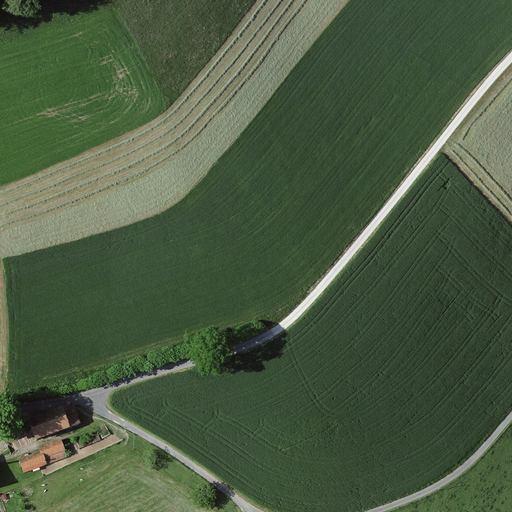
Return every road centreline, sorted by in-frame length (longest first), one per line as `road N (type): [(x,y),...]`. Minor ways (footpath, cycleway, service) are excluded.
road 1 (track): [(511,56),(282,326),(103,390)]
road 2 (track): [(81,396),(253,511)]
road 3 (track): [(365,511),(438,485),(511,412)]
